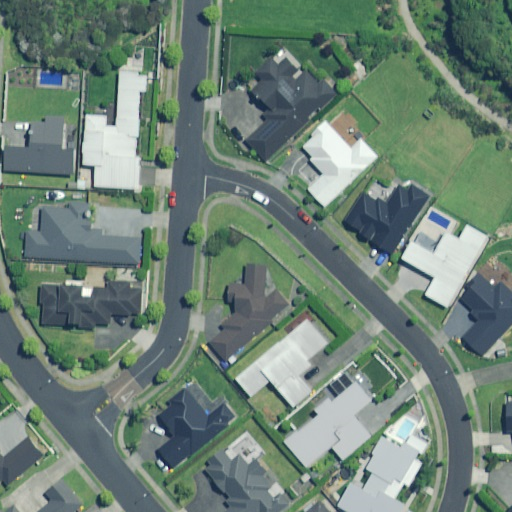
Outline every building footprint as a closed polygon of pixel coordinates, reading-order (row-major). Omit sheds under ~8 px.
[(279,66),(272,59),(256,75),(263,82),(254,91),(272,109),(264,117),(268,121),(247,142),(267,162),(323,107),(324,109),(338,95),(323,80),(319,84),(304,68),(300,72),(287,58),(279,66)] [(149,73),(121,72),(118,128),(107,127),(108,117),(86,116),(84,165),(97,165),(95,187),(139,189),(140,157),(138,157),(141,92),(148,92),(149,73)] [(30,143),(30,149),(6,147),(4,171),(73,175),(75,150),(63,150),(65,117),(38,116),(35,143),(30,143)] [(352,149),(327,122),(312,136),(314,138),(304,147),(314,158),(312,160),(325,174),(309,189),(326,207),(379,157),(362,140),(352,149)] [(430,197),(414,186),(410,193),(401,187),(386,208),(365,194),(345,222),(391,254),(430,197)] [(89,205),(69,204),(69,208),(45,206),(43,233),(29,232),(27,257),(140,265),(142,239),(104,236),(104,231),(88,230),(89,205)] [(458,222),(433,208),(403,259),(436,278),(427,295),(448,308),(489,237),(470,226),(462,240),(451,234),(458,222)] [(269,265),(249,264),(247,286),(231,285),(229,304),(235,304),(238,312),(223,326),(226,329),(210,343),(228,363),(291,306),(277,290),(270,297),(267,294),(269,265)] [(496,289),(480,275),(469,287),(471,289),(462,299),(483,318),(464,338),(483,356),(511,326),(511,292),(502,283),(496,289)] [(133,315),(142,316),(144,284),(110,282),(110,289),(99,288),(86,287),(86,281),(63,279),(63,284),(41,282),(40,305),(46,306),(45,327),(99,331),(99,325),(113,326),(113,317),(132,318),(133,315)] [(330,344),(310,320),(238,379),(253,397),(273,381),(295,407),(313,392),(301,376),(313,366),(309,361),(330,344)] [(373,401),(348,371),(330,385),(338,394),(318,411),(321,415),(287,443),(308,468),(333,447),(344,460),(372,437),(355,416),(373,401)] [(208,417),(186,389),(170,402),(173,406),(160,416),(176,437),(160,450),(175,470),(234,425),(227,417),(231,413),(225,405),(208,417)] [(429,441),(414,432),(403,449),(383,437),(364,467),(375,474),(365,490),(353,483),(339,506),(349,511),(402,511),(406,506),(396,499),(406,484),(410,487),(424,464),(417,460),(429,441)] [(44,458),(29,438),(3,458),(0,454),(0,484),(3,481),(8,487),(44,458)] [(275,489),(264,476),(269,472),(258,460),(250,466),(241,455),(233,462),(224,451),(204,467),(235,504),(225,511),(282,511),(292,504),(283,493),(274,500),(269,494),(275,489)] [(77,511),(84,507),(63,480),(47,493),(53,501),(39,511),(19,511),(14,506),(5,511),(77,511)] [(328,511),(321,502),(307,511),(328,511)]
